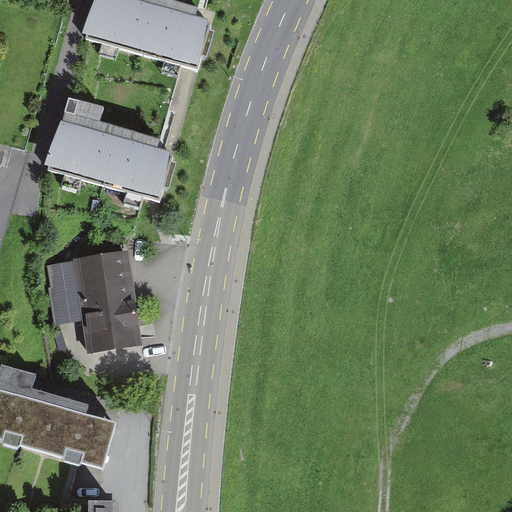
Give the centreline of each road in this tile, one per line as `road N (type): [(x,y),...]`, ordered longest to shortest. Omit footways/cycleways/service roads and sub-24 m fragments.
road 1 (secondary): [(181,511),(227,188),(292,0)]
road 2 (track): [(380,511),(384,470),(435,375),(461,351),(511,341)]
